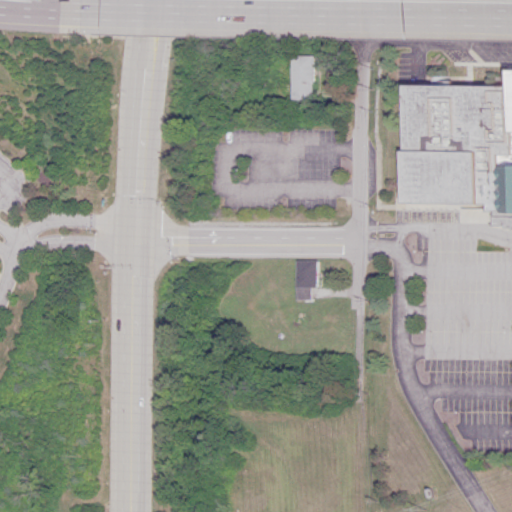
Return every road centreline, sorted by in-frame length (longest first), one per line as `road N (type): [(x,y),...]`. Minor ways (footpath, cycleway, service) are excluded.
road 1 (tertiary): [(119,511),(153,0)]
road 2 (primary): [(511,20),(110,14)]
road 3 (residential): [(485,511),(410,382),(397,243)]
road 4 (residential): [(136,235),(360,235)]
road 5 (residential): [(360,235),(362,44)]
